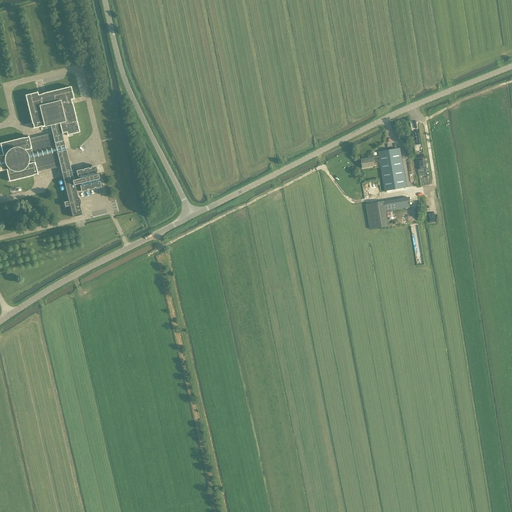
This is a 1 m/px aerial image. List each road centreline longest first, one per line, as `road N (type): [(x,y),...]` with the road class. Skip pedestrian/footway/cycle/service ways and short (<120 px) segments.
road 1 (unclassified): [(191,215),(384,118),(511,66)]
road 2 (track): [(317,152),(354,202),(432,186),(425,118),(511,81)]
road 3 (unclassified): [(191,215),(125,76),(106,0)]
road 4 (unclassified): [(0,322),(191,215)]
road 5 (track): [(147,255),(324,166)]
